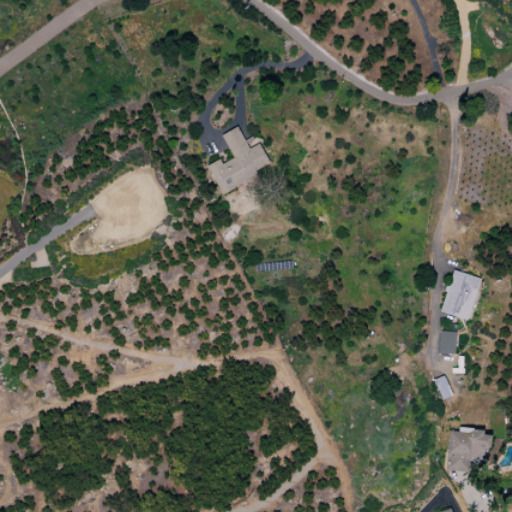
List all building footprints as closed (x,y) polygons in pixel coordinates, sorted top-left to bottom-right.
[(270,168),(258,143),(247,149),(236,127),(220,134),(231,159),(220,164),(218,160),(206,165),(218,191),(270,168)] [(466,321),(478,279),(450,271),(438,313),(466,321)] [(454,332),(438,332),(437,354),(453,354),(454,332)] [(450,395),(442,376),(432,380),(440,400),(450,395)] [(448,431),(444,470),(466,472),(467,462),(481,464),(482,449),(488,449),(489,432),(456,429),(456,432),(448,431)]
